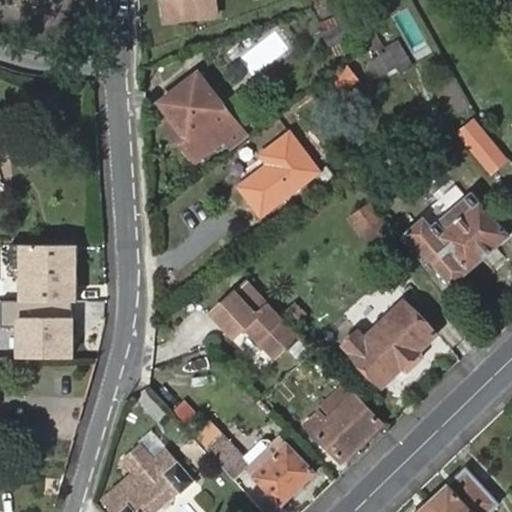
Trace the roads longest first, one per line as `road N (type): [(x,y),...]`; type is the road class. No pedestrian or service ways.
road 1 (residential): [(115,66),(127,305),(73,511)]
road 2 (primary): [(352,511),(511,358)]
